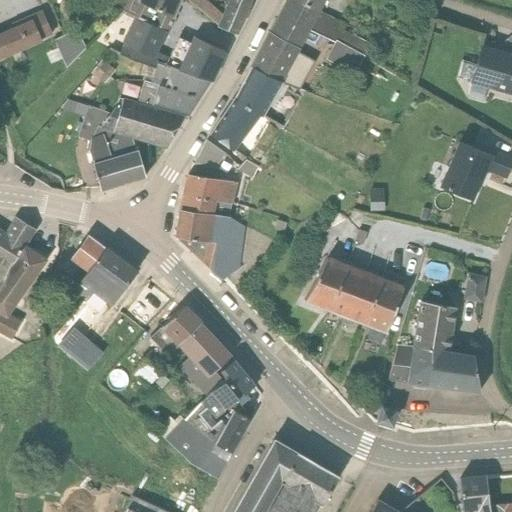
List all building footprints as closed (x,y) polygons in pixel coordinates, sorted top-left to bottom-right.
[(158,7),(194,23),(227,51),(248,62),(260,37),(269,7),(249,2),(247,3),(243,21),(235,41),(201,12),(206,0),(149,0),(159,4),(158,7)] [(314,0),(302,24),(334,39),(341,25),(345,27),(351,17),(345,14),(352,0),(314,0)] [(146,44),(179,58),(194,23),(158,7),(152,21),(143,19),(134,39),(146,44)] [(283,60),(315,74),(324,59),(334,39),(302,24),(283,60)] [(23,57),(0,67),(0,90),(62,62),(61,59),(70,55),(62,37),(21,52),(23,57)] [(334,39),(324,59),(379,85),(385,72),(372,65),(355,58),(359,52),(334,39)] [(179,58),(146,44),(133,72),(135,73),(131,83),(157,95),(166,98),(169,93),(223,110),(225,111),(239,81),(207,65),(194,91),(168,81),(179,58)] [(355,58),(372,65),(375,59),(359,52),(355,58)] [(69,76),(74,87),(77,95),(97,77),(88,59),(65,69),(69,76)] [(274,78),(322,103),(328,91),(312,82),(315,74),(283,60),(274,78)] [(487,110),(503,114),(511,116),(511,79),(497,75),(487,110)] [(74,87),(69,76),(56,82),(61,93),(74,87)] [(264,95),(296,113),(312,121),(322,103),(274,78),(264,95)] [(108,96),(121,106),(126,100),(114,90),(108,96)] [(166,98),(157,95),(153,109),(155,109),(212,127),(223,110),(169,93),(166,98)] [(247,127),(274,143),(277,146),(296,113),(264,95),(247,127)] [(121,106),(108,96),(102,103),(115,113),(121,106)] [(212,127),(155,109),(149,129),(200,145),(212,127)] [(503,114),(487,110),(483,125),(498,129),(503,114)] [(274,143),(247,127),(223,163),(246,180),(274,143)] [(112,158),(143,167),(178,177),(195,147),(131,128),(125,137),(121,143),(112,158)] [(112,158),(121,143),(99,135),(88,167),(101,171),(100,181),(111,221),(157,207),(149,180),(147,180),(143,167),(112,158)] [(474,169),(454,215),(487,229),(493,213),(495,214),(501,199),(511,203),(511,179),(490,171),(488,175),(474,169)] [(200,205),(222,208),(238,183),(219,170),(200,205)] [(259,190),(250,200),(266,208),(271,197),(259,190)] [(195,226),(245,235),(250,212),(222,208),(200,205),(195,226)] [(397,217),(383,218),(384,240),(398,240),(397,217)] [(191,240),(242,248),(245,235),(195,226),(191,240)] [(242,248),(191,240),(187,268),(200,280),(235,312),(252,299),(258,257),(242,248)] [(0,307),(12,314),(33,278),(44,261),(26,250),(15,266),(0,256),(0,307)] [(86,319),(116,279),(99,266),(80,291),(89,298),(78,314),(86,319)] [(0,336),(0,362),(20,374),(32,354),(19,346),(55,292),(33,278),(12,314),(0,336)] [(116,279),(86,319),(82,324),(96,334),(103,324),(113,332),(122,338),(148,303),(116,279)] [(342,285),(316,329),(341,340),(361,294),(342,285)] [(360,347),(379,301),(361,294),(341,340),(360,347)] [(360,347),(377,354),(397,307),(379,301),(360,347)] [(482,303),(478,329),(496,332),(501,307),(482,303)] [(377,354),(400,364),(418,316),(397,307),(377,354)] [(103,324),(96,334),(94,336),(104,344),(113,332),(103,324)] [(469,337),(433,331),(426,376),(461,381),(469,337)] [(176,386),(212,355),(196,338),(162,372),(176,386)] [(212,355),(176,386),(184,393),(194,384),(200,390),(191,399),(209,420),(230,401),(243,388),(212,355)] [(78,365),(67,378),(98,405),(113,386),(88,364),(83,369),(78,365)] [(426,376),(411,373),(402,410),(421,412),(421,413),(494,422),(488,386),(461,381),(426,376)] [(156,392),(144,408),(160,421),(172,407),(156,392)] [(228,477),(238,458),(233,453),(232,454),(229,450),(238,443),(237,441),(246,434),(249,432),(252,437),(261,430),(258,426),(267,418),(246,392),(233,403),(238,410),(235,412),(218,430),(197,452),(228,477)] [(409,442),(395,438),(391,453),(405,457),(409,442)] [(196,453),(177,474),(202,497),(212,504),(221,489),(238,498),(263,453),(246,444),(238,458),(228,477),(197,452),(196,453)] [(177,474),(196,453),(191,449),(186,455),(182,451),(168,466),(177,474)] [(351,511),(352,511),(287,473),(264,511),(351,511)] [(221,489),(212,504),(227,511),(230,511),(238,498),(221,489)]
